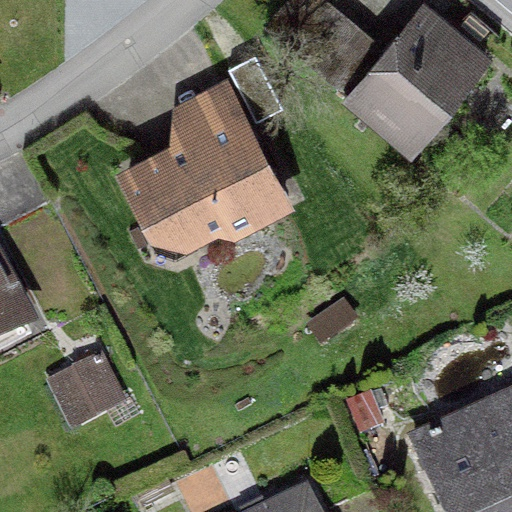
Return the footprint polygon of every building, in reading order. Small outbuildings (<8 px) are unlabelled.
[(369,38),(314,0),(289,0),(270,29),(341,79),(369,38)] [(496,70),(426,12),(346,110),(416,167),(496,70)] [(175,154),(124,182),(167,274),(297,216),(234,86),(174,113),(175,154)] [(0,363),(40,344),(0,260),(0,363)] [(103,362),(47,393),(74,443),(130,413),(103,362)] [(511,511),(511,404),(415,452),(444,511),(511,511)] [(313,511),(309,502),(287,511),(313,511)]
